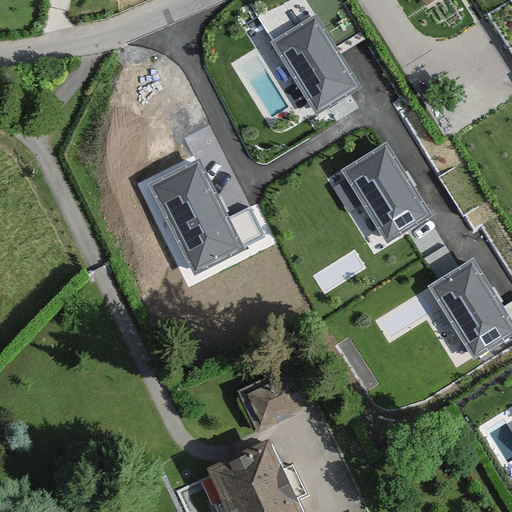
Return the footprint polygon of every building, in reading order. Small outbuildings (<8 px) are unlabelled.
[(357,86),(314,17),(274,42),(316,111),(357,86)] [(429,213),(386,144),(346,169),(388,238),(429,213)] [(241,250),(199,162),(153,184),(194,272),(241,250)] [(511,334),(511,326),(473,263),(432,288),(475,357),(511,334)] [(290,363),(238,387),(259,432),(311,408),(290,363)] [(293,511),(264,441),(200,469),(218,511),(293,511)]
